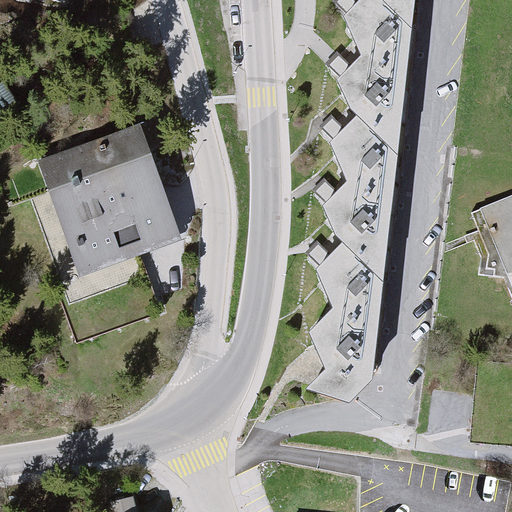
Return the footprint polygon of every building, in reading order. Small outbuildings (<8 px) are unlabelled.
[(349,0),(336,14),(357,51),(329,72),(352,107),(328,137),(341,171),(319,199),(332,235),(311,262),(328,303),(309,323),(321,360),(306,379),(344,394),(369,369),(409,0),(349,0)] [(0,116),(28,98),(0,58),(0,116)] [(144,127),(41,162),(79,271),(182,236),(144,127)] [(511,195),(472,212),(503,283),(507,281),(511,294),(511,195)] [(107,503),(109,511),(139,511),(135,496),(107,503)]
